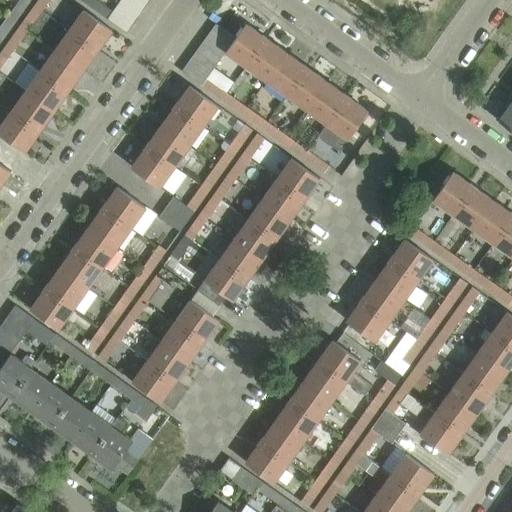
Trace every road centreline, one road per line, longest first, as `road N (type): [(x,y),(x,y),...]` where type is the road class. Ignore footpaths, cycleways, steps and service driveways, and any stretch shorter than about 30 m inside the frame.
road 1 (residential): [(165,511),(207,450),(235,354),(252,329),(314,304),(362,176),(416,97)]
road 2 (residential): [(0,260),(186,0)]
road 3 (residential): [(416,97),(274,0)]
road 4 (residential): [(416,97),(491,0)]
